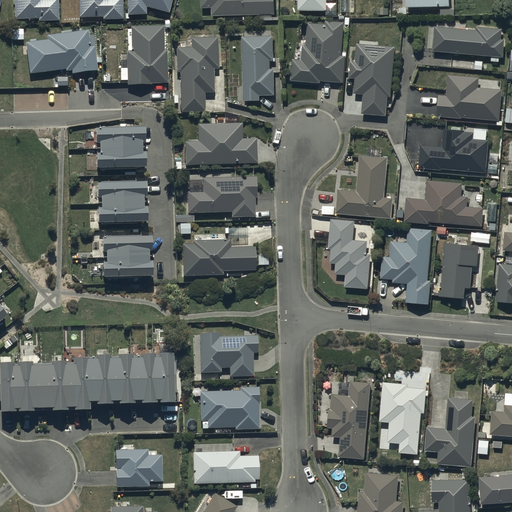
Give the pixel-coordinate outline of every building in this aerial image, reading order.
[(40,0),(13,0),(14,22),(38,21),(38,23),(58,23),(57,0),(41,1),(40,0)] [(77,0),(78,20),(102,20),(102,22),(122,21),(121,0),(77,0)] [(126,0),(126,17),(145,18),(145,9),(167,15),(171,0),(126,0)] [(200,0),(201,10),(212,10),(212,18),(274,18),(274,0),(200,0)] [(335,3),(334,0),(297,0),(297,13),(326,13),(326,3),(335,3)] [(405,0),(405,10),(399,10),(399,16),(406,16),(407,10),(449,11),(449,0),(405,0)] [(325,26),(308,26),(307,49),(303,48),(302,62),(291,62),(290,83),(320,85),(320,84),(344,86),(345,58),(342,58),(344,25),(326,24),(325,26)] [(434,28),(432,53),(491,59),(491,63),(498,63),(498,59),(502,60),(504,42),(500,42),(501,31),(476,28),(476,33),(434,28)] [(163,29),(131,30),(131,54),(126,54),(127,87),(166,86),(166,52),(163,52),(163,29)] [(48,42),(26,45),(30,78),(71,72),(71,76),(97,72),(94,48),(90,49),(88,33),(48,38),(48,42)] [(272,38),(241,39),(243,103),(259,103),(259,98),(275,97),(274,71),(270,71),(269,61),(273,61),(272,38)] [(190,49),(176,50),(176,74),(179,74),(180,115),(205,114),(205,95),(214,95),(213,71),(219,71),(218,40),(190,41),(190,49)] [(395,49),(356,46),(355,64),(349,64),(348,81),(354,81),(353,97),(363,97),(362,116),(386,118),(388,98),(391,98),(395,49)] [(477,79),(447,77),(445,98),(438,97),(437,118),(498,122),(500,92),(477,90),(477,79)] [(134,126),(95,127),(96,142),(99,142),(99,152),(96,152),(96,168),(135,167),(146,166),(145,151),(142,151),(142,142),(145,142),(144,126),(134,126)] [(241,126),(197,127),(198,144),(184,145),(185,168),(256,166),(255,141),(242,142),(241,126)] [(441,149),(420,147),(418,170),(484,175),(487,142),(471,141),(472,135),(464,134),(464,133),(442,131),(441,149)] [(388,160),(360,157),(356,193),(338,191),(335,216),(390,221),(392,201),(384,200),(388,160)] [(255,179),(202,180),(202,194),(186,194),(186,215),(230,215),(230,219),(256,218),(255,179)] [(135,181),(97,182),(97,197),(100,197),(100,207),(98,207),(98,223),(137,222),(147,221),(147,206),(144,206),(143,197),(146,197),(146,181),(135,181)] [(461,185),(426,182),(424,202),(406,200),(404,224),(428,226),(428,225),(480,229),(482,210),(466,209),(467,198),(460,198),(461,185)] [(335,207),(323,206),(322,216),(334,216),(335,207)] [(355,224),(331,222),(328,251),(331,251),(329,266),(335,267),(334,276),(346,277),(345,290),(367,292),(371,257),(366,257),(367,244),(353,243),(355,224)] [(427,283),(431,232),(407,231),(406,244),(390,243),(389,260),(382,259),(381,282),(393,283),(393,285),(406,286),(405,305),(428,307),(430,283),(427,283)] [(141,236),(102,237),(102,252),(105,252),(106,261),(103,261),(103,277),(152,276),(152,261),(149,261),(148,251),(151,251),(151,235),(141,236)] [(511,235),(504,235),(503,252),(511,253),(511,235)] [(192,246),(183,247),(184,278),(222,276),(222,273),(254,272),(253,249),(230,250),(230,242),(192,243),(192,246)] [(477,247),(444,245),(440,298),(463,300),(464,291),(469,291),(471,268),(476,268),(477,247)] [(511,267),(499,266),(495,304),(511,305),(511,267)] [(220,336),(199,336),(200,376),(220,376),(220,370),(229,370),(230,380),(253,379),(252,355),(257,355),(257,338),(220,339),(220,336)] [(0,411),(15,411),(15,409),(17,409),(17,411),(34,411),(34,408),(51,408),(51,410),(67,410),(67,407),(74,407),(74,409),(90,409),(89,401),(96,401),(96,404),(112,404),(112,401),(119,401),(119,403),(134,403),(134,400),(140,400),(140,403),(157,403),(157,400),(159,400),(159,403),(175,402),(175,393),(177,393),(176,357),(173,357),(173,352),(158,353),(158,357),(155,357),(155,353),(140,354),(140,357),(132,358),(132,354),(118,355),(118,357),(110,357),(110,355),(95,355),(95,358),(73,358),(73,363),(65,363),(65,361),(51,361),(51,363),(32,363),(32,362),(16,362),(16,364),(14,364),(14,362),(0,362),(0,411)] [(365,461),(369,385),(350,384),(349,397),(330,396),(328,430),(332,430),(331,439),(339,440),(338,459),(365,461)] [(408,387),(383,385),(379,424),(389,425),(387,445),(400,446),(399,455),(418,457),(422,415),(425,415),(427,392),(408,390),(408,387)] [(240,394),(200,394),(200,423),(201,423),(201,431),(234,431),(234,432),(258,432),(258,390),(240,390),(240,394)] [(505,414),(492,413),(491,437),(511,437),(511,396),(506,396),(505,414)] [(473,402),(448,400),(445,431),(426,429),(424,453),(438,454),(437,466),(471,469),(476,420),(471,419),(473,402)] [(147,452),(115,453),(116,490),(148,489),(148,485),(162,484),(161,458),(147,458),(147,452)] [(193,455),(193,486),(253,485),(253,483),(257,483),(256,458),(238,459),(238,454),(193,455)] [(398,477),(365,474),(363,494),(360,494),(358,511),(401,511),(402,505),(396,504),(398,477)] [(511,478),(479,480),(481,506),(511,504),(511,478)] [(469,511),(469,482),(431,482),(431,504),(439,504),(438,511),(469,511)] [(233,511),(235,509),(213,496),(203,511),(233,511)]
